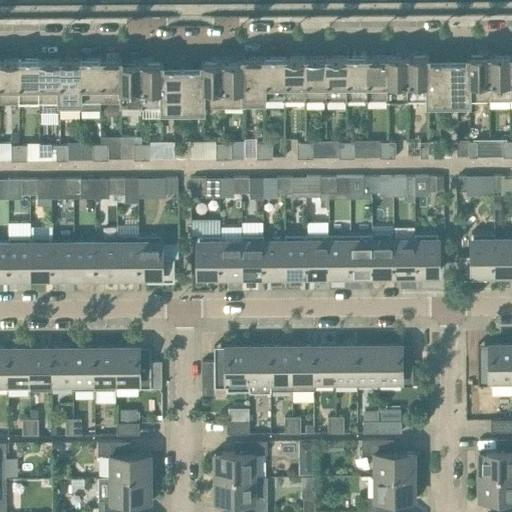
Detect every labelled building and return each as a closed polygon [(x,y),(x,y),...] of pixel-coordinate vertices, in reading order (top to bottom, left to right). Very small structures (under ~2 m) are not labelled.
[(449,100),(469,100),(469,54),(467,54),(467,59),(448,60),(449,100)] [(470,94),(490,94),(489,54),(469,54),(469,100),(470,100),(470,94)] [(490,94),(510,94),(510,54),(489,54),(490,94)] [(326,95),(347,95),(346,55),(326,56),(326,95)] [(347,95),(367,95),(367,55),(346,55),(347,95)] [(367,95),(388,95),(387,55),(367,55),(367,95)] [(388,95),(408,95),(408,55),(387,55),(388,95)] [(427,100),(429,100),(428,55),(408,55),(408,95),(427,95),(427,100)] [(448,60),(429,60),(429,55),(428,55),(429,100),(449,100),(448,60)] [(224,101),(244,101),(244,56),(242,56),(242,61),(223,61),(224,101)] [(246,96),(265,96),(264,56),(244,56),(244,101),(246,101),(246,96)] [(265,96),(285,96),(285,56),(264,56),(265,96)] [(285,96),(305,96),(305,56),(285,56),(285,96)] [(305,96),(326,95),(326,56),(305,56),(305,96)] [(60,98),(80,98),(80,57),(60,58),(60,98)] [(80,98),(101,97),(101,57),(80,57),(80,98)] [(120,102),(121,102),(121,57),(101,57),(101,97),(120,97),(120,102)] [(142,102),(142,62),(122,62),(122,57),(121,57),(121,102),(142,102)] [(0,98),(19,98),(19,58),(0,58),(0,98)] [(19,98),(39,98),(39,58),(19,58),(19,98)] [(39,98),(60,98),(60,58),(39,58),(39,98)] [(183,107),(203,107),(203,61),(202,61),(202,66),(183,67),(183,107)] [(205,101),(224,101),(223,61),(203,61),(203,107),(205,107),(205,101)] [(161,107),(163,107),(162,62),(142,62),(142,102),(161,102),(161,107)] [(183,67),(164,67),(164,62),(162,62),(163,107),(183,107),(183,67)] [(478,155),(478,153),(478,139),(469,139),(470,155),(478,155)] [(503,155),(511,155),(511,139),(503,139),(503,155)] [(314,156),(314,155),(314,140),(306,141),(306,157),(314,156)] [(339,156),(347,156),(347,140),(339,140),(339,156)] [(355,156),(355,154),(355,140),(347,140),(347,156),(355,156)] [(380,156),(388,156),(388,140),(380,140),(380,156)] [(396,156),(396,154),(396,140),(388,140),(388,156),(396,156)] [(429,156),(429,154),(429,140),(421,140),(421,156),(429,156)] [(216,157),(224,157),(224,141),(216,141),(216,157)] [(232,157),(232,155),(232,141),(224,141),(224,157),(232,157)] [(257,157),(265,157),(265,141),(257,141),(257,157)] [(273,157),(273,155),(273,141),(265,141),(265,157),(273,157)] [(298,157),(306,157),(306,141),(298,141),(298,157)] [(69,158),(69,156),(68,142),(60,143),(61,158),(69,158)] [(93,158),(101,158),(101,142),(93,142),(93,158)] [(109,158),(109,156),(109,142),(101,142),(101,158),(109,158)] [(134,158),(142,158),(142,142),(134,142),(134,158)] [(150,158),(150,156),(150,142),(142,142),(142,158),(150,158)] [(20,159),(20,143),(12,143),(12,159),(20,159)] [(28,159),(28,157),(28,143),(20,143),(20,159),(28,159)] [(53,159),(61,158),(60,143),(52,143),(53,159)] [(459,173),(459,190),(467,189),(467,173),(459,173)] [(502,173),(494,173),(494,189),(502,189),(502,173)] [(329,190),(329,174),(321,174),(321,190),(329,190)] [(337,190),(337,174),(329,174),(329,190),(337,190)] [(364,190),(372,190),(372,174),(364,174),(364,190)] [(372,174),(372,190),(380,190),(380,174),(372,174)] [(415,174),(407,174),(407,190),(415,190),(415,174)] [(437,174),(429,174),(429,190),(437,190),(437,174)] [(192,192),(207,191),(207,175),(192,176),(192,192)] [(242,191),(242,175),(234,175),(234,191),(242,191)] [(250,191),(250,175),(242,175),(242,191),(250,191)] [(285,191),(285,175),(277,175),(277,191),(285,191)] [(293,191),(293,175),(285,175),(285,191),(293,191)] [(66,192),(74,192),(74,176),(66,176),(66,192)] [(74,176),(74,192),(82,192),(82,176),(74,176)] [(117,192),(117,176),(109,176),(109,192),(117,192)] [(125,192),(125,176),(117,176),(117,192),(125,192)] [(166,192),(179,192),(178,176),(166,176),(166,192)] [(22,193),(30,193),(30,177),(22,177),(22,193)] [(30,177),(30,193),(38,193),(38,177),(30,177)] [(495,236),(495,230),(472,230),(472,253),(460,253),(460,278),(487,277),(487,271),(495,271),(495,236)] [(329,272),(351,272),(351,231),(329,232),(329,272)] [(373,272),(373,237),(373,231),(351,231),(351,272),(373,272)] [(416,237),(416,272),(438,272),(438,231),(415,231),(415,237),(416,237)] [(221,273),(221,238),(221,232),(198,233),(198,273),(221,273)] [(264,273),(264,238),(264,232),(242,232),(242,238),(243,273),(264,273)] [(286,273),(308,273),(307,232),(285,232),(285,238),(286,238),(286,273)] [(308,273),(329,272),(329,232),(307,232),(308,273)] [(139,233),(139,239),(139,274),(147,274),(147,280),(175,280),(174,255),(162,255),(162,233),(139,233)] [(31,275),(31,240),(31,234),(9,234),(9,240),(9,275),(31,275)] [(495,271),(511,271),(511,236),(495,236),(495,271)] [(373,272),(394,272),(394,237),(373,237),(373,272)] [(394,272),(416,272),(416,237),(415,237),(394,237),(394,272)] [(221,273),(243,273),(242,238),(221,238),(221,273)] [(264,273),(286,273),(286,238),(285,238),(264,238),(264,273)] [(31,275),(53,275),(53,239),(31,240),(31,275)] [(53,275),(74,274),(74,239),(53,239),(53,275)] [(74,274),(96,274),(96,239),(74,239),(74,274)] [(96,274),(118,274),(117,239),(96,239),(96,274)] [(118,274),(139,274),(139,239),(117,239),(118,274)] [(0,274),(9,275),(9,240),(0,240),(0,274)] [(478,383),(511,382),(511,341),(490,342),(490,357),(478,357),(478,383)] [(271,378),(293,378),(292,343),(271,344),(271,378)] [(314,343),(292,343),(293,378),(293,389),(314,389),(314,343)] [(314,378),(336,378),(335,343),(314,343),(314,378)] [(336,378),(357,378),(357,343),(335,343),(336,378)] [(357,378),(379,378),(379,343),(357,343),(357,378)] [(401,378),(401,384),(413,383),(413,357),(402,357),(401,343),(379,343),(379,378),(401,378)] [(249,344),(226,344),(227,358),(202,359),(202,392),(215,392),(215,385),(228,385),(228,389),(249,388),(249,344)] [(249,379),(271,378),(271,344),(249,344),(249,379)] [(0,380),(8,381),(8,346),(0,345),(0,380)] [(30,380),(31,380),(52,380),(51,345),(30,346),(30,380)] [(52,380),(73,380),(73,345),(51,345),(52,380)] [(73,380),(95,380),(95,345),(73,345),(73,380)] [(95,380),(117,380),(116,345),(95,345),(95,380)] [(139,345),(116,345),(117,380),(138,379),(139,385),(162,385),(162,359),(139,359),(139,345)] [(31,386),(31,380),(30,380),(30,346),(8,346),(8,381),(8,387),(31,386)] [(328,431),(336,430),(336,414),(328,414),(328,431)] [(336,430),(344,430),(344,414),(336,414),(336,430)] [(285,431),(293,431),(293,415),(285,415),(285,431)] [(293,431),(301,431),(301,415),(293,415),(293,431)] [(66,433),(74,433),(73,416),(65,416),(66,433)] [(74,433),(82,433),(82,416),(73,416),(74,433)] [(23,433),(31,433),(31,417),(23,417),(23,433)] [(31,433),(39,433),(39,417),(31,417),(31,433)] [(491,429),(511,429),(511,417),(491,418),(491,429)] [(364,430),(402,430),(402,418),(364,418),(364,430)] [(227,431),(250,431),(249,419),(227,420),(227,431)] [(117,432),(139,432),(139,420),(117,421),(117,432)] [(314,423),(306,423),(306,431),(314,431),(314,423)] [(479,473),(511,472),(511,436),(506,437),(506,449),(480,449),(480,448),(479,448),(479,473)] [(375,474),(415,473),(415,448),(413,448),(413,449),(387,450),(387,437),(362,438),(362,451),(375,451),(375,474)] [(215,475),(255,475),(255,452),(267,452),(267,438),(242,438),(243,451),(216,451),(216,450),(215,449),(215,475)] [(111,476),(151,475),(151,450),(150,450),(150,451),(123,451),(123,439),(98,440),(98,453),(111,453),(111,476)] [(507,509),(511,508),(511,472),(479,473),(479,498),(480,498),(480,497),(507,497),(507,509)] [(363,510),(387,510),(387,498),(414,497),(414,499),(415,499),(415,473),(375,474),(375,496),(363,496),(363,510)] [(255,475),(215,475),(215,500),(216,500),(216,499),(243,499),(243,511),(268,510),(268,474),(255,475)] [(99,511),(123,511),(123,500),(150,499),(150,501),(151,501),(151,475),(111,476),(111,498),(99,498),(99,511)]
